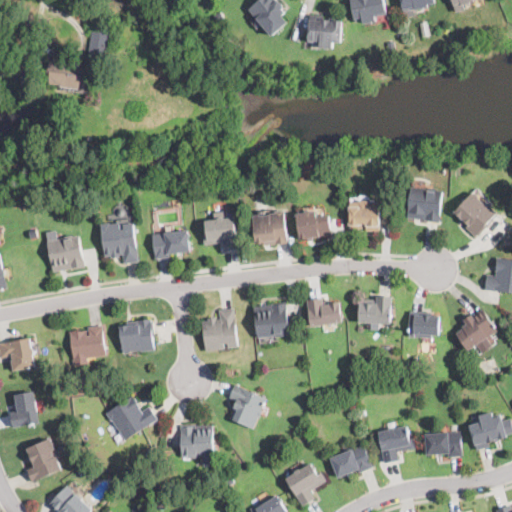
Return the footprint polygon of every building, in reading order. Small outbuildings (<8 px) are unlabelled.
[(289,22),(273,36),(250,9),(259,0),(276,0),(284,8),(281,11),(285,15),(283,16),(289,22)] [(385,0),(388,14),(376,16),(377,21),(364,24),(363,20),(352,22),(350,14),(353,14),(350,0),(385,0)] [(435,0),(436,4),(429,5),(429,8),(416,10),(416,9),(404,11),(401,0),(435,0)] [(465,9),(456,12),(452,0),(476,0),(464,4),(465,9)] [(331,21),(334,20),(343,21),(342,42),(334,42),(333,48),(320,48),(320,42),(309,42),(310,14),(325,15),(324,20),(331,20),(331,21)] [(430,33),(423,35),(420,21),(427,19),(430,33)] [(106,64),(88,61),(94,29),(112,32),(106,64)] [(69,60),(68,63),(90,67),(88,88),(80,87),(79,93),(62,91),(63,86),(50,84),(52,74),(48,73),(50,61),(54,62),(56,49),(70,51),(69,60)] [(425,188),(427,189),(427,187),(437,188),(437,190),(444,191),(441,215),(440,222),(428,221),(407,217),(411,187),(425,188)] [(479,198),(484,204),(486,202),(497,212),(487,222),(490,225),(480,236),(477,233),(474,236),(466,228),(467,226),(454,212),(475,190),(479,194),(477,196),(479,198)] [(369,200),(369,201),(379,201),(379,231),(366,231),(366,223),(363,223),(363,228),(350,228),(349,220),(349,202),(357,202),(357,200),(369,200)] [(284,210),(289,241),(289,244),(276,245),(276,244),(264,246),(263,241),(255,243),(255,241),(251,216),(260,214),(260,215),(276,213),(276,211),(284,210)] [(313,210),(313,211),(316,210),(317,216),(328,215),(331,235),(300,239),(297,214),(305,213),(305,211),(313,210)] [(224,214),(225,218),(233,217),(236,234),(239,233),(241,248),(225,250),(224,241),(205,245),(204,241),(201,220),(215,218),(215,213),(224,212),(224,214)] [(111,222),(111,224),(120,222),(121,230),(124,229),(123,224),(134,222),(138,248),(139,261),(124,263),(123,254),(119,255),(119,256),(112,257),(112,256),(104,257),(100,224),(111,222)] [(158,258),(155,258),(153,234),(188,230),(190,251),(170,253),(170,257),(158,258)] [(56,272),(55,272),(49,242),(82,235),(88,266),(56,272)] [(7,274),(7,276),(10,287),(0,289),(0,253),(2,253),(7,274)] [(511,292),(496,290),(496,291),(485,290),(487,274),(496,275),(497,271),(496,271),(497,258),(511,259),(511,292)] [(392,299),(392,307),(391,323),(359,322),(359,303),(376,303),(377,295),(392,296),(392,299)] [(323,300),(324,305),(339,302),(342,322),(311,326),(307,300),(323,297),(323,300)] [(284,336),(277,336),(258,338),(255,307),(286,303),(289,334),(284,334),(284,336)] [(235,308),(237,324),(234,324),(237,346),(206,350),(203,321),(209,320),(208,318),(216,317),(216,319),(220,318),(219,310),(235,308)] [(440,326),(440,334),(432,334),(432,337),(408,336),(409,310),(419,311),(419,314),(441,315),(440,326)] [(487,315),(490,319),(498,331),(468,350),(457,333),(464,329),(462,327),(466,324),(463,319),(471,313),(473,316),(484,310),(487,315)] [(155,349),(147,351),(140,352),(140,349),(129,351),(130,353),(124,354),(119,326),(138,323),(138,319),(153,317),(155,335),(153,335),(155,349)] [(105,332),(105,335),(108,355),(89,357),(90,363),(75,365),(70,331),(80,330),(80,331),(87,330),(88,333),(90,333),(89,327),(104,325),(105,332)] [(35,355),(37,364),(37,367),(14,371),(12,361),(14,360),(13,356),(2,358),(0,348),(0,343),(32,338),(35,355)] [(262,414),(260,418),(258,417),(254,428),(233,419),(237,409),(233,408),(236,400),(229,397),(234,386),(266,399),(261,409),(263,410),(262,414)] [(18,428),(15,428),(12,413),(19,412),(15,396),(22,394),(35,392),(42,423),(18,428)] [(140,408),(142,411),(149,406),(158,420),(125,441),(119,432),(120,432),(112,420),(111,421),(106,413),(134,395),(139,404),(138,404),(140,408)] [(492,412),(494,418),(502,416),(504,421),(511,419),(511,422),(511,432),(490,439),(492,447),(476,451),(469,425),(482,422),(480,415),(492,412)] [(184,458),(182,458),(180,426),(200,425),(211,424),(213,456),(197,457),(197,458),(184,458)] [(408,429),(410,438),(414,437),(416,447),(398,451),(401,460),(386,464),(378,432),(407,425),(408,429)] [(463,454),(463,455),(449,457),(449,454),(426,456),(425,434),(462,431),(463,454)] [(37,481),(34,482),(28,470),(36,466),(29,450),(51,439),(64,468),(37,481)] [(371,468),(362,472),(361,472),(359,469),(338,478),(330,458),(364,444),(374,467),(371,468)] [(312,465),(317,474),(318,475),(323,472),(327,480),(311,490),(315,498),(303,506),(286,478),(295,473),(294,471),(299,468),(301,469),(311,463),(312,465)] [(235,483),(229,486),(226,480),(232,477),(235,483)] [(92,511),(57,511),(51,506),(69,486),(94,510),(92,511)] [(285,506),(288,511),(253,511),(251,508),(254,506),(256,508),(278,495),(285,506)]
